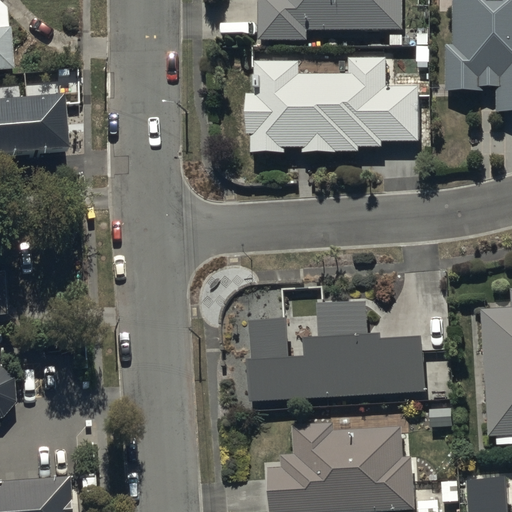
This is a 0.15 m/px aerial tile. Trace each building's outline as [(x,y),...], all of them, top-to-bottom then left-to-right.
[(0,0),(0,70),(14,70),(12,25),(8,25),(8,8),(0,0)] [(259,0),(260,46),(310,45),(310,38),(405,37),(404,0),(259,0)] [(511,0),(455,0),(457,48),(448,48),(450,96),(499,95),(500,120),(511,119),(511,0)] [(259,99),(248,100),(250,140),(253,140),(254,161),(289,160),(289,154),(305,154),(306,158),(362,156),(362,153),(386,152),(386,148),(422,146),(420,93),(390,95),(389,63),(351,65),(351,78),(305,80),(305,66),(258,68),(259,99)] [(63,94),(0,99),(0,156),(68,151),(63,94)] [(0,324),(8,324),(5,279),(0,279),(0,324)] [(250,367),(252,405),(430,397),(428,344),(387,346),(387,341),(371,342),(370,307),(321,310),(323,345),(309,346),(310,363),(295,364),(293,326),(253,328),(255,367),(250,367)] [(511,312),(483,313),(490,441),(498,440),(499,449),(511,448),(511,312)] [(0,511),(70,511),(68,486),(0,490),(0,420),(0,421),(13,406),(11,386),(0,377),(0,511)] [(285,472),(271,473),(272,511),(418,511),(416,461),(406,461),(405,432),(338,435),(338,427),(296,429),(297,459),(284,460),(285,472)] [(511,511),(511,482),(469,486),(471,511),(511,511)]
